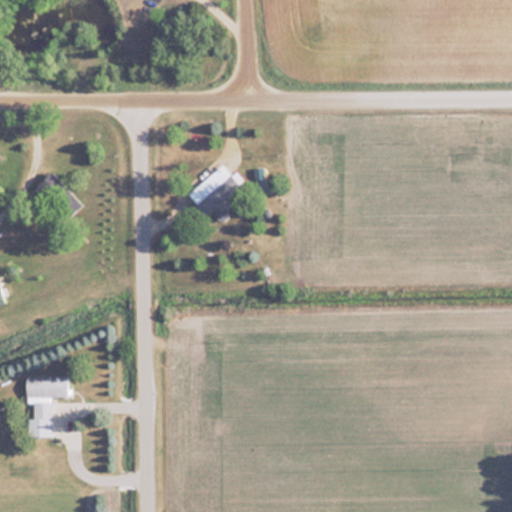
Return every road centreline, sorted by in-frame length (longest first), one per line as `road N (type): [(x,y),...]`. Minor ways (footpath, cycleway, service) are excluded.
road 1 (residential): [(0,101),(511,94)]
road 2 (residential): [(148,511),(141,100)]
